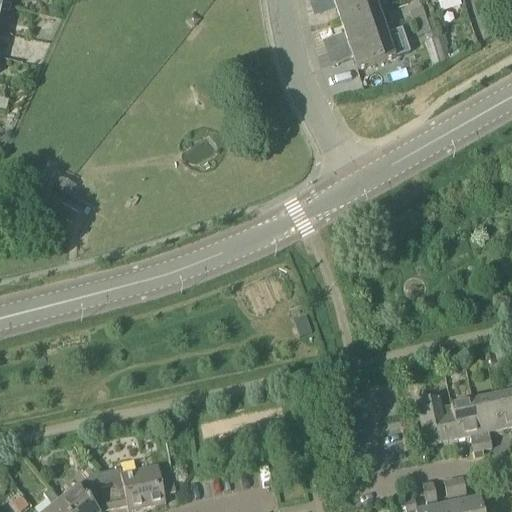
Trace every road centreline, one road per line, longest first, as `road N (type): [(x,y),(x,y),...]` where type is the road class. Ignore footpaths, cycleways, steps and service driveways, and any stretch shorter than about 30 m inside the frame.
road 1 (tertiary): [(0,320),(154,281),(297,218),(349,185)]
road 2 (residential): [(349,185),(300,85),(279,0)]
road 3 (tertiary): [(349,185),(511,95)]
road 4 (residential): [(360,490),(511,458)]
